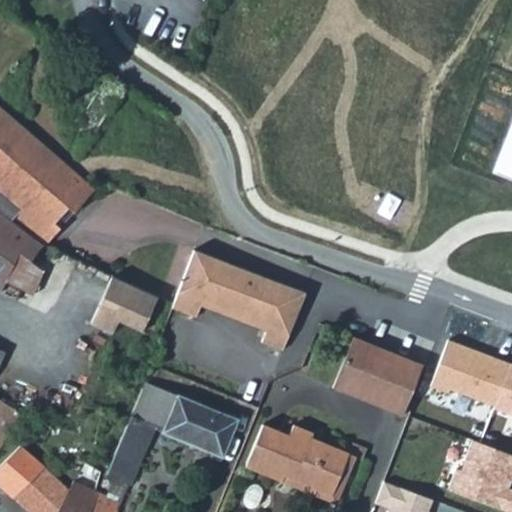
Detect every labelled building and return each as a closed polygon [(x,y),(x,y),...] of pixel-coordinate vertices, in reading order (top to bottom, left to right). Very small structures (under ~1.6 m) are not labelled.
[(104,74),(80,110),(98,122),(122,86),(104,74)] [(0,205),(29,227),(41,236),(42,238),(59,219),(54,214),(66,199),(72,203),(92,180),(0,98),(0,205)] [(511,116),(490,174),(511,182),(511,116)] [(0,219),(22,238),(29,227),(0,205),(0,219)] [(0,280),(18,246),(27,251),(30,245),(22,238),(0,219),(0,280)] [(22,238),(30,245),(27,251),(30,253),(41,236),(29,227),(22,238)] [(170,306),(193,315),(197,304),(200,298),(265,323),(258,340),(275,346),(297,291),(193,250),(170,306)] [(115,276),(93,323),(112,332),(117,321),(143,333),(159,296),(115,276)] [(281,348),(303,293),(297,291),(275,346),(281,348)] [(350,335),(331,386),(402,412),(421,360),(350,335)] [(450,337),(431,384),(494,406),(511,362),(450,337)] [(511,362),(494,406),(511,413),(511,362)] [(143,418),(157,383),(144,378),(130,412),(143,418)] [(176,391),(157,383),(143,418),(154,422),(161,426),(176,391)] [(176,391),(161,426),(160,428),(221,454),(236,416),(176,391)] [(0,438),(21,405),(0,392),(0,438)] [(114,447),(138,458),(154,422),(143,418),(130,412),(114,447)] [(280,479),(277,486),(281,488),(286,474),(305,427),(292,422),(288,434),(260,423),(243,465),(280,479)] [(340,511),(362,455),(353,452),(311,435),(313,430),(305,427),(286,474),(281,488),(340,511)] [(0,459),(0,480),(34,511),(33,511),(52,511),(69,484),(20,439),(0,459)] [(511,456),(474,441),(462,471),(458,469),(450,488),(508,511),(509,511),(511,505),(511,489),(508,488),(511,479),(511,456)] [(130,477),(138,458),(114,447),(106,467),(130,477)] [(86,511),(90,506),(99,485),(75,474),(69,484),(52,511),(86,511)] [(426,511),(432,498),(384,480),(375,503),(389,508),(387,511),(426,511)] [(113,511),(121,495),(99,485),(90,506),(86,511),(113,511)]
